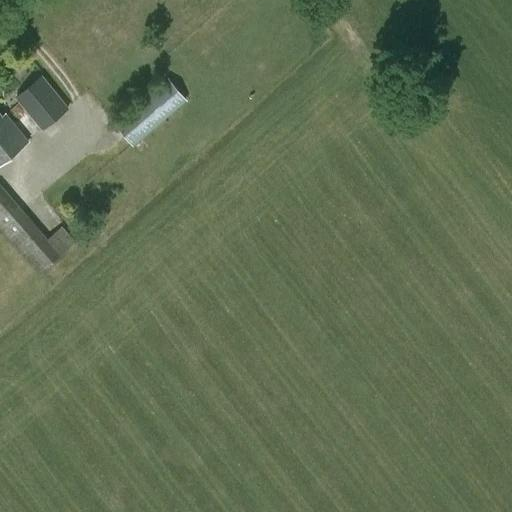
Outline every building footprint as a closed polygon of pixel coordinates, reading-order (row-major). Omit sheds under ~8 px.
[(15,96),(42,129),(69,108),(42,75),(15,96)] [(169,78),(115,123),(134,146),(188,101),(169,78)] [(0,164),(29,142),(6,114),(3,117),(0,112),(0,164)] [(0,183),(0,182),(0,227),(40,274),(76,242),(63,225),(48,238),(0,183)] [(109,182),(99,193),(112,204),(122,194),(109,182)]
